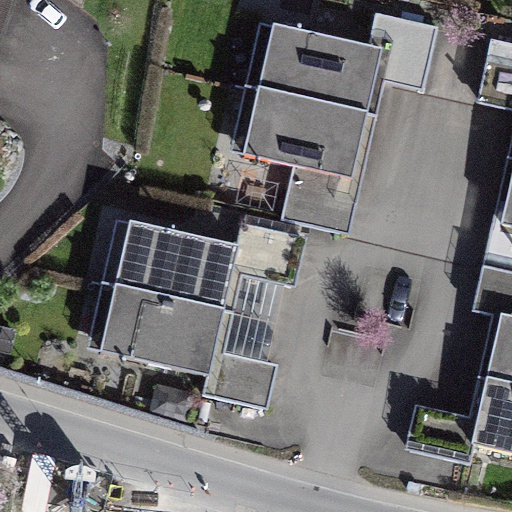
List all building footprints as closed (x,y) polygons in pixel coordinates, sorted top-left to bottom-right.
[(0,0),(0,83),(26,0),(0,0)] [(371,58),(264,35),(236,164),(300,178),(289,230),(354,245),(387,93),(428,102),(441,44),(378,30),(371,58)] [(511,58),(499,55),(485,116),(511,121),(511,189),(491,284),(511,288),(511,58)] [(247,258),(125,232),(97,360),(220,387),(215,409),(275,423),(285,379),(234,368),(251,291),(302,302),(312,254),(251,241),(247,258)] [(511,464),(511,288),(491,284),(482,327),(504,331),(481,436),(430,425),(421,468),(481,481),(486,459),(511,464)] [(158,511),(159,501),(58,489),(55,511),(158,511)]
